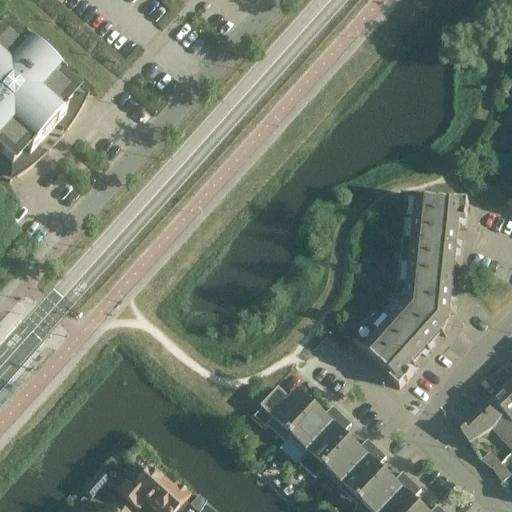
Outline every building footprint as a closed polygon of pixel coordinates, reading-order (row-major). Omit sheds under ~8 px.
[(16,177),(17,178),(31,168),(45,156),(44,155),(42,157),(35,150),(60,122),(68,129),(66,130),(67,131),(77,117),(86,101),(85,101),(83,104),(71,99),(72,98),(58,86),(61,81),(62,82),(63,81),(24,45),(22,46),(23,47),(19,51),(5,39),(0,44),(0,153),(12,164),(13,164),(19,175),(16,177)] [(455,206),(407,201),(400,200),(390,293),(386,304),(352,342),(393,379),(389,383),(390,384),(391,382),(399,389),(398,391),(399,391),(418,370),(448,336),(456,316),(463,250),(466,230),(468,201),(467,201),(467,203),(457,202),(457,200),(456,200),(455,206)] [(511,382),(511,381),(511,378),(502,371),(497,374),(511,389),(511,382)] [(511,389),(497,374),(496,375),(491,381),(499,392),(500,391),(503,393),(500,398),(493,404),(511,423),(511,389)] [(16,385),(0,401),(0,410),(20,388),(16,385)] [(269,428),(285,443),(317,410),(311,399),(306,402),(298,394),(290,402),(279,391),(252,420),(265,432),(269,428)] [(511,423),(493,404),(462,434),(471,446),(494,430),(511,449),(511,423)] [(317,410),(285,443),(286,444),(289,441),(305,457),(342,418),(333,409),(327,416),(328,417),(325,420),(317,410)] [(342,418),(305,457),(299,463),(317,480),(323,473),(352,443),(341,435),(344,432),(345,433),(351,426),(342,418)] [(352,443),(323,473),(340,490),(377,451),(368,442),(362,449),(363,450),(360,453),(352,443)] [(377,451),(340,490),(358,506),(387,476),(376,468),(379,465),(380,466),(386,459),(377,451)] [(494,472),(501,466),(490,454),(482,462),(494,472)] [(494,472),(503,485),(511,477),(501,466),(494,472)] [(184,505),(190,498),(176,485),(172,490),(149,470),(132,489),(125,482),(115,494),(135,511),(138,511),(146,504),(155,511),(181,511),(186,506),(184,505)] [(108,482),(100,475),(92,484),(100,491),(108,482)] [(387,476),(358,506),(358,507),(361,504),(369,511),(385,511),(412,483),(403,475),(397,481),(398,483),(395,486),(387,476)] [(412,483),(385,511),(418,511),(421,509),(411,501),(413,497),(415,499),(421,492),(412,483)] [(100,491),(92,484),(84,493),(91,500),(100,491)]
